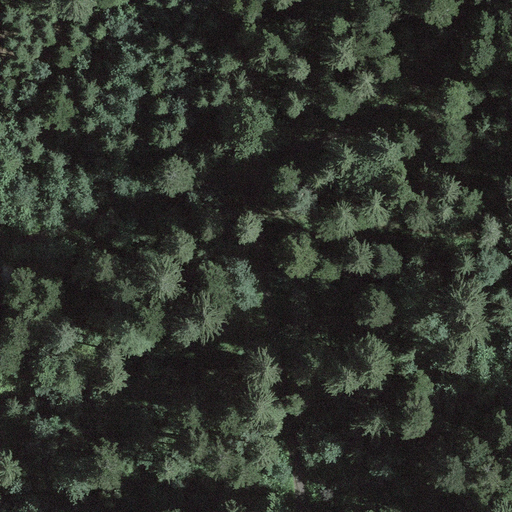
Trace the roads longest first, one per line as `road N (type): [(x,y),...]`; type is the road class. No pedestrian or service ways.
road 1 (track): [(0,248),(249,170),(385,102),(448,43),(467,0)]
road 2 (track): [(224,0),(259,116),(249,170),(299,511)]
